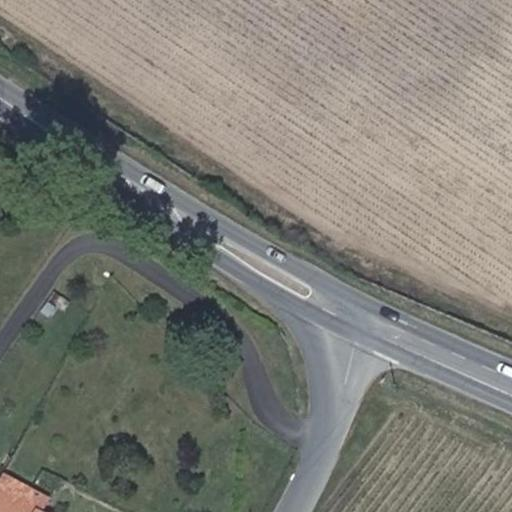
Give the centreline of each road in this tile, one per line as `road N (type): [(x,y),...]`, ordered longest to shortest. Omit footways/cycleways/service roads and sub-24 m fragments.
road 1 (unknown): [(321,448),(275,400),(248,346),(96,227),(54,262),(0,339)]
road 2 (primary): [(0,97),(201,232),(371,323)]
road 3 (unclassified): [(293,511),(371,323)]
road 4 (primary): [(371,323),(511,385)]
